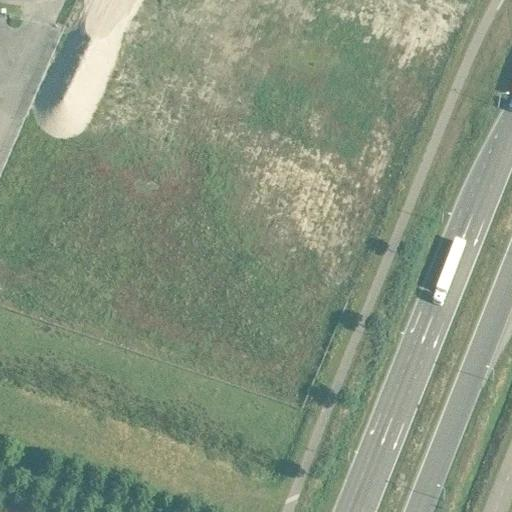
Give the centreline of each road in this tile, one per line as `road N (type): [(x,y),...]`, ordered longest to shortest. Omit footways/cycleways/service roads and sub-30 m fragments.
road 1 (secondary): [(511,130),(360,511)]
road 2 (secondary): [(417,511),(511,267)]
